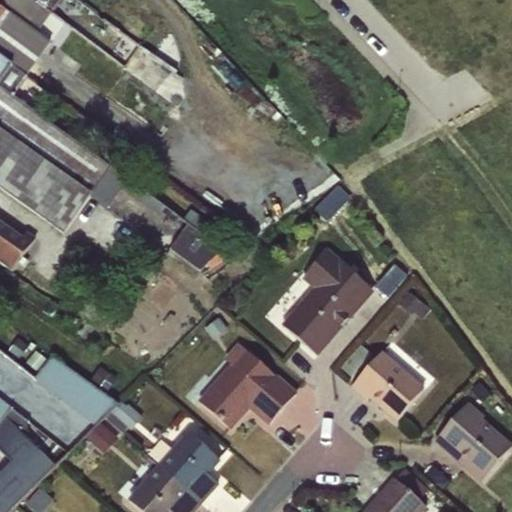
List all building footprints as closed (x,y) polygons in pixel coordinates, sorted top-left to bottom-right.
[(32,0),(0,0),(0,8),(38,34),(52,13),(32,0)] [(59,0),(32,0),(52,13),(59,0)] [(49,43),(38,34),(0,8),(0,58),(11,67),(25,77),(49,43)] [(0,81),(11,67),(0,58),(0,81)] [(0,134),(74,187),(101,204),(121,175),(0,87),(0,134)] [(66,198),(74,187),(0,134),(0,190),(62,236),(81,210),(66,198)] [(0,255),(18,269),(37,243),(0,216),(0,255)] [(209,271),(227,247),(194,222),(175,247),(209,271)] [(284,327),(316,355),(349,317),(346,314),(367,289),(326,254),(305,279),(316,290),(284,327)] [(245,353),(200,404),(229,429),(249,407),(269,424),(295,396),(245,353)] [(396,422),(424,390),(383,353),(351,388),(366,402),(368,399),(396,422)] [(434,444),(480,484),(511,448),(482,421),(485,417),(468,404),(434,444)] [(158,467),(202,505),(218,486),(209,476),(220,462),(187,433),(158,467)] [(195,511),(202,505),(158,467),(127,501),(139,511),(195,511)] [(366,511),(426,511),(393,482),(366,511)] [(43,488),(32,504),(44,511),(55,496),(43,488)]
